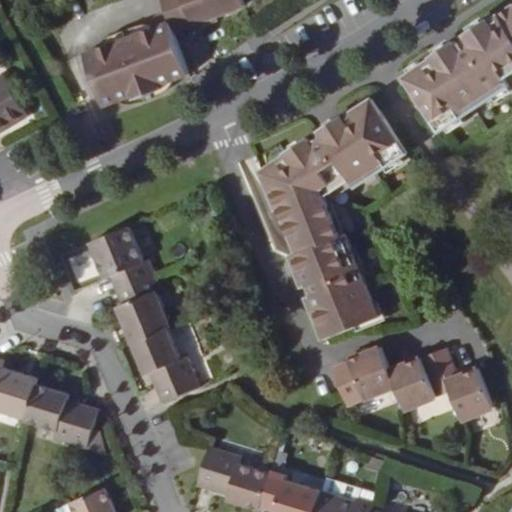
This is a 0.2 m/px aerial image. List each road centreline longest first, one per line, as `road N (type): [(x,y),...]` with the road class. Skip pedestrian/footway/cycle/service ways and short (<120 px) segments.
road 1 (unclassified): [(0,223),(342,60),(431,0)]
road 2 (residential): [(0,263),(23,322),(103,346),(173,511)]
